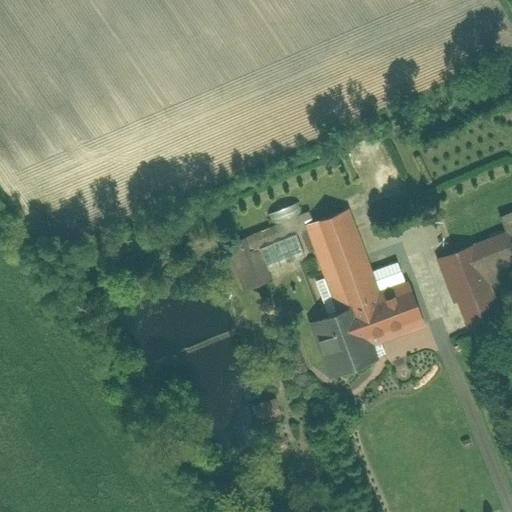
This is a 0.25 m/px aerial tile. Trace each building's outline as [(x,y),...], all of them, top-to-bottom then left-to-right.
[(275,154),(242,168),(235,149),(200,163),(232,239),(300,213),(275,154)] [(302,154),(284,162),(300,199),(319,191),(302,154)] [(306,319),(328,376),(370,360),(363,345),(419,324),(403,282),(374,293),(343,212),(297,230),(328,311),(306,319)] [(436,270),(462,334),(490,323),(475,284),(511,272),(511,267),(502,236),(461,249),(464,259),(436,270)] [(224,262),(237,299),(264,289),(259,277),(301,262),(292,238),(224,262)] [(242,413),(249,430),(274,420),(266,403),(242,413)]
